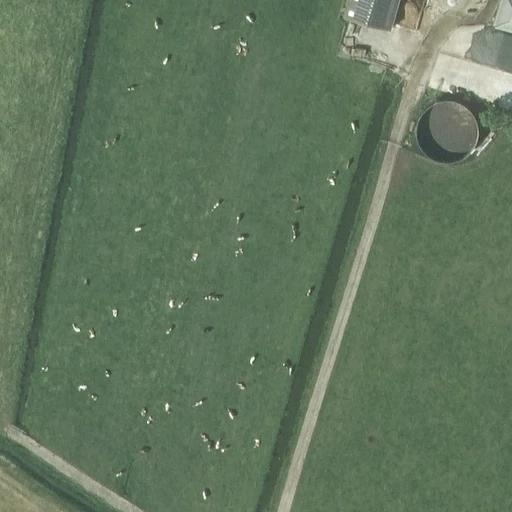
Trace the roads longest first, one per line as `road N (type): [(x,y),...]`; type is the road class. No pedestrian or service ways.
road 1 (track): [(283,511),(415,62),(452,19),(467,18)]
road 2 (track): [(129,511),(2,427)]
